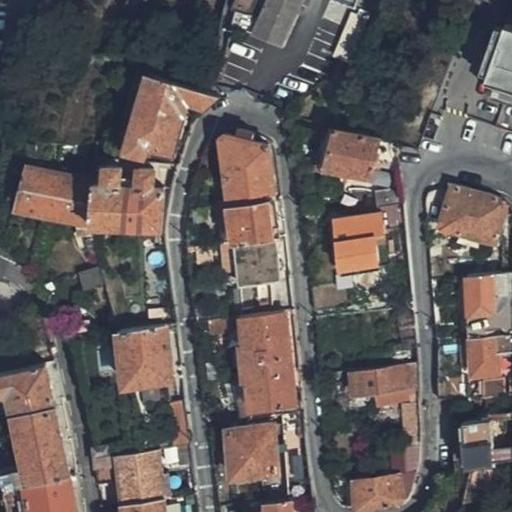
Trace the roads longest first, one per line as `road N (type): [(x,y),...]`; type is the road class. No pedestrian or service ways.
road 1 (residential): [(338,511),(323,479),(284,143),(273,126),(245,114),(208,122),(193,141),(172,230),(208,511)]
road 2 (residential): [(511,182),(452,156),(429,168),(413,208),(430,448),(425,489),(412,511)]
road 3 (residential): [(92,511),(58,345),(42,305),(0,271)]
